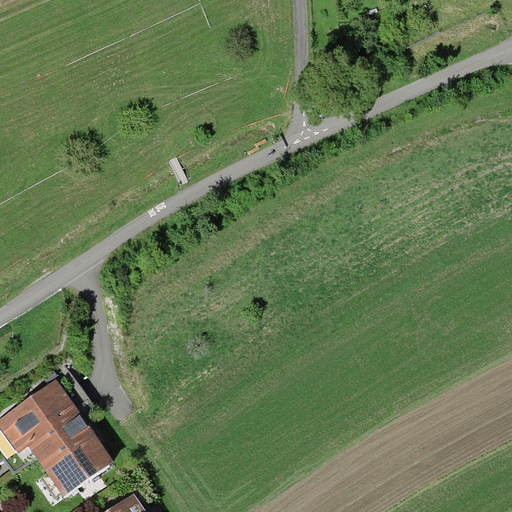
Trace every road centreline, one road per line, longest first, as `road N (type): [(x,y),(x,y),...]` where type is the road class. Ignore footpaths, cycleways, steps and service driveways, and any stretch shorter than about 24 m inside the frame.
road 1 (residential): [(306,137),(177,202),(0,314)]
road 2 (unclassified): [(306,137),(511,47)]
road 3 (track): [(303,0),(306,137)]
